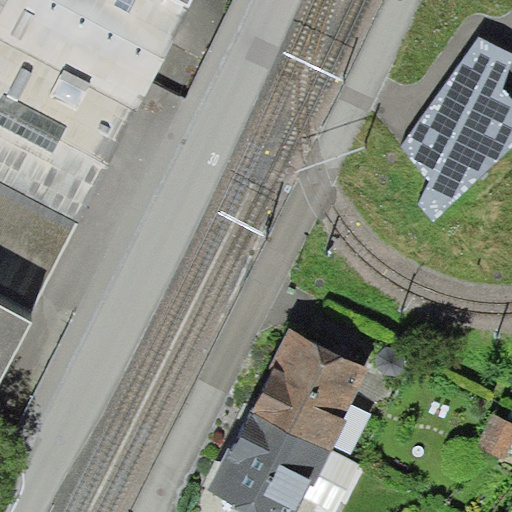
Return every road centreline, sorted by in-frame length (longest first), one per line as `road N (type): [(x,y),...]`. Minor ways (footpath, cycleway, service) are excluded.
road 1 (residential): [(400,0),(145,511)]
road 2 (residential): [(259,0),(10,511)]
